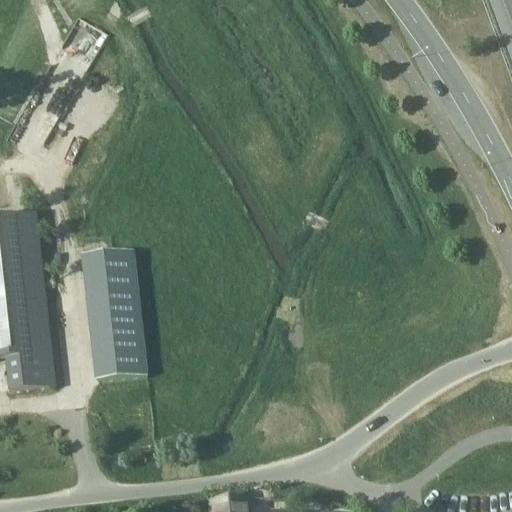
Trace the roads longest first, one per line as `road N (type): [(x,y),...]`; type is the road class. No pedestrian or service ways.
road 1 (track): [(38,0),(69,91),(33,161),(36,180),(60,190),(94,497)]
road 2 (unclassified): [(9,511),(275,474),(324,459)]
road 3 (unclassified): [(324,459),(440,379),(511,349)]
road 4 (tertiary): [(511,182),(399,0)]
road 5 (unclassified): [(395,504),(468,444),(511,432)]
